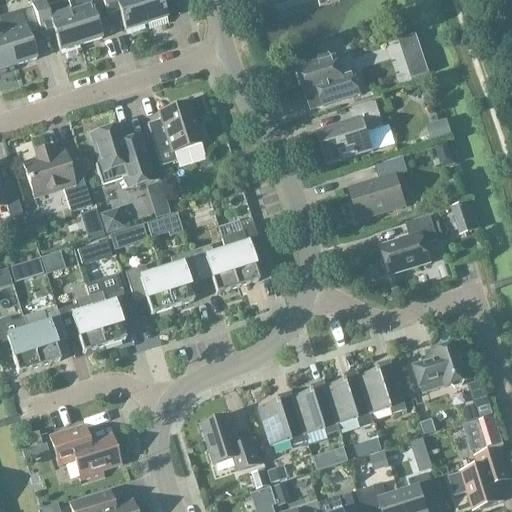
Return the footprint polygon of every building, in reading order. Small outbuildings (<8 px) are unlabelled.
[(80,47),(64,0),(45,0),(30,5),(32,9),(39,33),(51,29),(58,53),(80,47)] [(64,0),(80,47),(101,40),(93,16),(105,12),(100,0),(64,0)] [(145,26),(136,0),(100,0),(105,12),(116,9),(124,33),(145,26)] [(136,0),(145,26),(166,19),(159,0),(136,0)] [(28,36),(39,33),(32,9),(11,15),(0,18),(0,20),(3,31),(14,67),(36,61),(28,36)] [(0,71),(14,67),(3,31),(0,31),(0,71)] [(334,57),(331,58),(329,54),(324,52),(320,54),(317,58),(317,62),(296,69),(305,98),(318,94),(322,107),(359,95),(352,74),(341,78),(334,57)] [(352,122),(317,134),(327,165),(371,151),(365,133),(383,127),(375,101),(348,110),(352,122)] [(187,105),(158,114),(161,122),(147,126),(160,167),(175,162),(172,154),(200,145),(199,142),(203,139),(199,127),(194,127),(187,105)] [(118,127),(89,136),(98,165),(94,166),(101,187),(124,179),(128,189),(153,181),(144,154),(128,159),(118,127)] [(449,130),(430,136),(432,143),(451,137),(449,130)] [(49,148),(34,153),(36,161),(22,165),(33,200),(62,191),(69,214),(90,208),(79,172),(70,175),(63,153),(52,156),(49,148)] [(378,181),(349,190),(359,221),(404,207),(394,177),(407,173),(402,159),(374,167),(378,181)] [(0,208),(5,207),(9,218),(21,214),(14,192),(2,195),(0,189),(0,208)] [(380,247),(389,276),(429,264),(424,245),(437,241),(429,217),(405,225),(409,238),(380,247)] [(139,221),(111,231),(115,243),(143,233),(139,221)] [(220,239),(225,252),(236,289),(257,282),(250,259),(262,256),(252,225),(240,228),(241,232),(220,239)] [(105,241),(76,250),(82,266),(110,257),(105,241)] [(236,289),(225,252),(213,256),(209,246),(189,253),(197,276),(208,273),(215,295),(236,289)] [(185,280),(197,276),(189,253),(169,259),(172,269),(160,273),(171,309),(192,303),(185,280)] [(150,316),(171,309),(160,273),(147,277),(144,267),(124,274),(131,297),(143,293),(150,316)] [(87,298),(103,348),(124,341),(117,318),(129,315),(121,291),(102,297),(101,293),(87,298)] [(82,354),(103,348),(87,298),(74,302),(75,306),(56,312),(63,335),(75,332),(82,354)] [(63,335),(56,312),(55,308),(35,314),(39,328),(26,332),(38,368),(59,362),(52,339),(63,335)] [(17,375),(38,368),(26,332),(14,336),(9,318),(0,321),(0,355),(10,352),(17,375)] [(458,344),(433,352),(435,360),(413,367),(422,396),(451,386),(454,389),(462,387),(463,382),(469,380),(458,344)] [(359,378),(371,416),(390,410),(392,415),(406,411),(390,361),(376,366),(378,371),(359,378)] [(371,416),(359,378),(357,372),(343,376),(345,382),(326,388),(338,426),(357,420),(360,430),(374,425),(371,416)] [(338,426),(326,388),(324,382),(310,387),(312,393),(293,399),(305,437),(324,431),(326,436),(340,432),(338,426)] [(467,386),(474,406),(463,409),(468,424),(492,416),(481,382),(467,386)] [(307,443),(305,437),(293,399),(291,393),(277,397),(279,403),(258,410),(270,448),(291,441),(293,447),(307,443)] [(201,426),(214,466),(234,460),(238,472),(259,465),(251,442),(239,446),(230,417),(201,426)] [(49,438),(57,466),(73,461),(81,485),(102,478),(100,472),(119,466),(110,437),(82,446),(77,429),(49,438)] [(461,476),(451,479),(456,494),(466,491),(472,511),(503,502),(498,486),(510,482),(500,450),(474,458),(478,468),(460,474),(461,476)] [(398,494),(404,511),(427,511),(424,500),(435,497),(428,474),(408,480),(411,490),(398,494)] [(404,511),(398,494),(386,498),(382,484),(356,493),(362,511),(404,511)] [(256,511),(273,511),(272,508),(276,506),(270,489),(251,495),(256,511)] [(318,505),(320,511),(355,511),(351,494),(318,505)] [(133,511),(130,503),(100,511),(99,511),(95,497),(69,505),(70,511),(133,511)]
